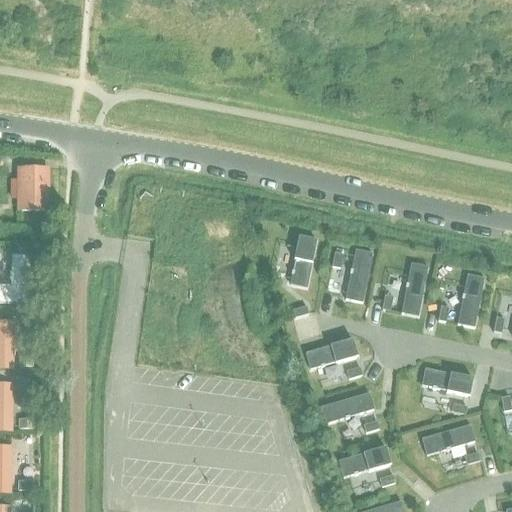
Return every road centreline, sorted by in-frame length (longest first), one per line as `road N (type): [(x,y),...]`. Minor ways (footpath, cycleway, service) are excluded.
road 1 (unclassified): [(511,223),(94,139)]
road 2 (unclassified): [(72,511),(80,241),(94,139)]
